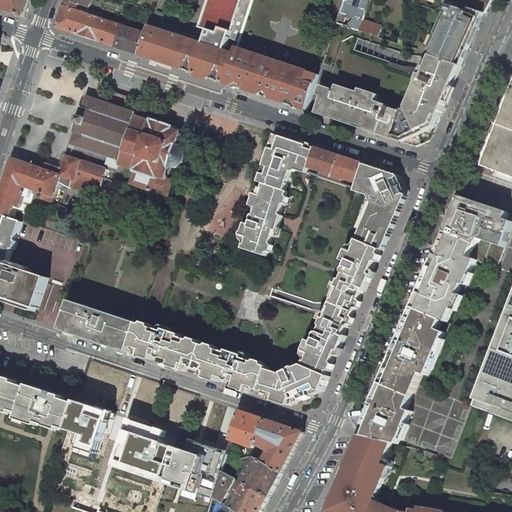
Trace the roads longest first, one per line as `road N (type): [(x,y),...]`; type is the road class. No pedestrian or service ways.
road 1 (residential): [(441,174),(36,36)]
road 2 (residential): [(330,433),(0,322)]
road 3 (tertiary): [(441,174),(330,433)]
road 4 (tertiary): [(511,8),(441,174)]
